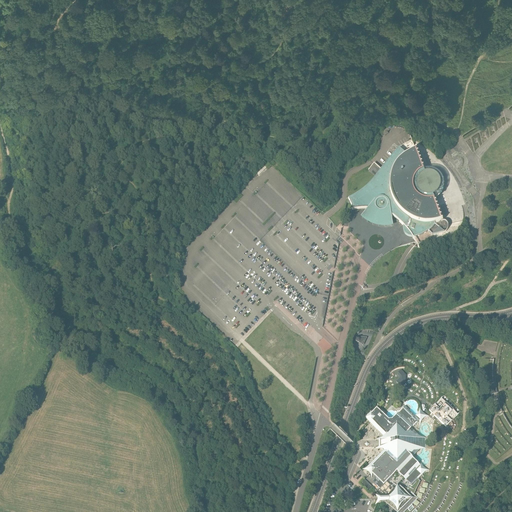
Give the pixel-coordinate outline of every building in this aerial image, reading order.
[(405,155),(398,149),(381,170),(374,164),(368,171),(374,178),(373,180),(371,181),(370,183),(368,184),(367,186),(365,187),(363,189),(361,191),(359,192),(358,193),(356,194),(354,195),(352,196),(350,197),(348,198),(350,202),(351,205),(353,209),(351,209),(352,210),(357,209),(363,209),(365,209),(370,210),(373,210),(373,211),(374,212),(373,213),(374,214),(374,215),(375,215),(376,215),(377,214),(379,215),(382,215),(381,218),(381,220),(382,221),(383,222),(384,222),(385,222),(386,221),(391,217),(396,220),(397,220),(401,224),(402,225),(403,226),(403,228),(403,230),(404,233),(405,235),(407,236),(410,237),(412,237),(415,237),(419,235),(424,233),(428,231),(432,227),(435,224),(438,223),(439,222),(443,221),(437,202),(434,203),(433,200),(434,199),(436,199),(437,198),(438,197),(439,196),(440,195),(441,194),(441,192),(442,191),(442,190),(442,188),(443,187),(443,185),(442,184),(442,182),(442,181),(441,180),(441,178),(440,177),(439,176),(438,175),(437,174),(435,173),(434,173),(433,172),(431,172),(430,171),(429,171),(427,171),(426,171),(424,172),(423,172),(422,169),(424,168),(417,149),(415,150),(412,151),(411,152),(410,152),(409,153),(408,154),(406,154),(405,155)] [(367,338),(355,336),(354,338),(354,340),(363,346),(367,338)] [(455,343),(451,336),(444,340),(448,347),(455,343)] [(401,370),(396,375),(399,378),(399,379),(396,382),(401,387),(405,382),(406,376),(401,370)] [(444,396),(429,410),(445,426),(460,412),(444,396)] [(374,405),(379,410),(384,404),(380,399),(374,405)] [(393,406),(396,409),(400,408),(402,404),(398,401),(394,402),(393,406)] [(368,417),(369,417),(387,434),(387,443),(387,453),(369,471),(379,481),(376,484),(380,487),(396,471),(410,484),(418,475),(424,469),(411,456),(419,447),(421,447),(420,437),(419,437),(410,428),(418,419),(414,415),(405,407),(391,420),(388,420),(376,408),(368,417)] [(416,497),(402,511),(452,511),(458,503),(467,483),(429,481),(428,485),(418,475),(410,484),(406,488),(407,489),(416,497)] [(365,480),(362,484),(369,491),(373,487),(365,480)] [(389,508),(392,511),(402,511),(416,497),(407,489),(405,491),(400,486),(391,495),(378,495),(378,498),(378,501),(385,501),(391,506),(389,508)]
